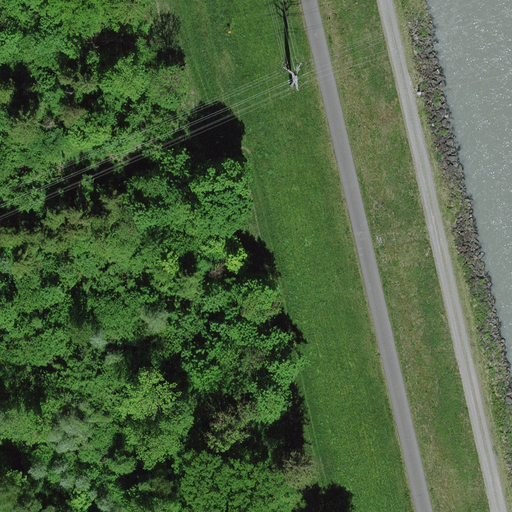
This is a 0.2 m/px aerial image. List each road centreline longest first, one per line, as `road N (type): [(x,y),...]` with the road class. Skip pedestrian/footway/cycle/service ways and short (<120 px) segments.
road 1 (track): [(307,0),(423,511)]
road 2 (track): [(385,0),(500,511)]
